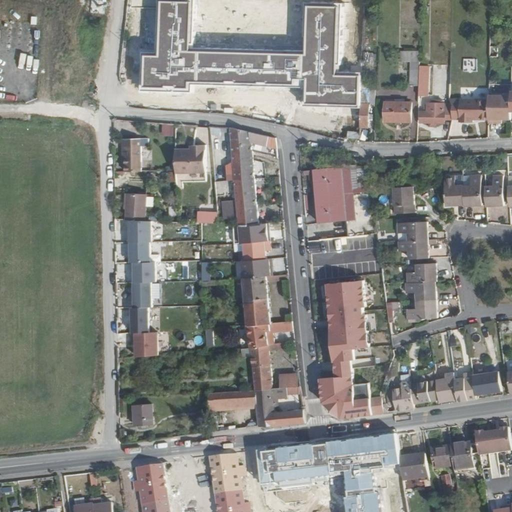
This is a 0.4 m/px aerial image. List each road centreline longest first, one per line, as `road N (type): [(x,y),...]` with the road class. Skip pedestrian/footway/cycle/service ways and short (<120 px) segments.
road 1 (unclassified): [(106,110),(110,456)]
road 2 (residential): [(319,432),(288,132)]
road 3 (residential): [(288,132),(368,150),(511,144)]
road 4 (track): [(0,108),(106,110),(115,0)]
road 5 (tertiary): [(511,404),(319,432)]
road 6 (residential): [(106,110),(232,118),(288,132)]
road 7 (tertiary): [(319,432),(184,447)]
road 8 (residential): [(511,234),(458,235),(472,315)]
